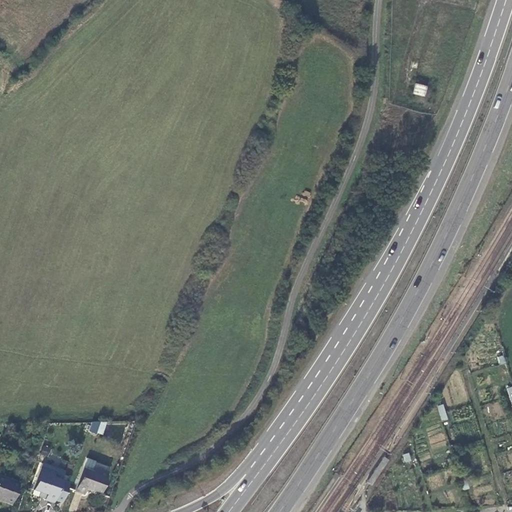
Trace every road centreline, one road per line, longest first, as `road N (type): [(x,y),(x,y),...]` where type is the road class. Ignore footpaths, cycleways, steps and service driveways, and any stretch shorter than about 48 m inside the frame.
road 1 (trunk): [(279,511),(404,316),(511,76)]
road 2 (trunk): [(444,164),(241,472),(180,511)]
road 3 (trunk): [(444,164),(351,337),(228,511)]
road 4 (trunk): [(506,0),(444,164)]
